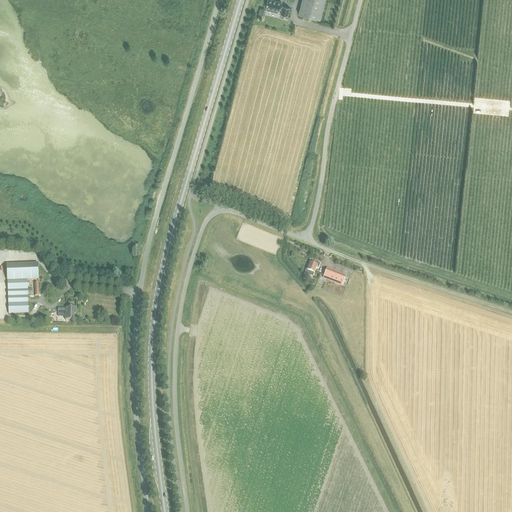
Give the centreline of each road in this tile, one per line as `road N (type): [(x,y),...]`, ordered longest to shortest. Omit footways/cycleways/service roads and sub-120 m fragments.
road 1 (secondary): [(164,511),(151,387),(157,296),(240,0)]
road 2 (unclassified): [(147,511),(133,386),(136,313),(149,239),(218,0)]
road 3 (unclassified): [(225,209),(203,225),(182,299),(174,373),(186,511)]
road 4 (unclassified): [(360,0),(304,240)]
road 5 (track): [(336,91),(475,106),(475,99),(508,102),(511,109)]
road 6 (track): [(365,264),(511,312)]
